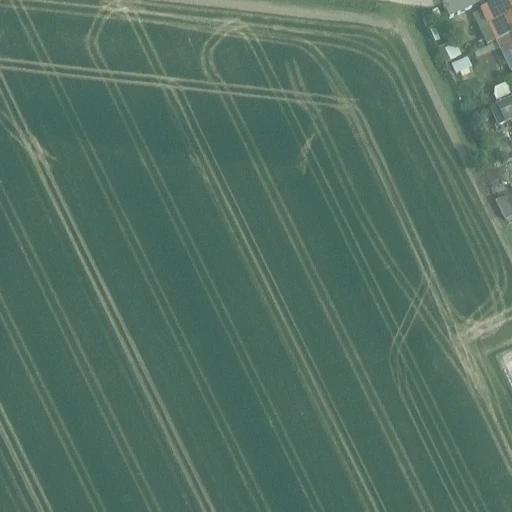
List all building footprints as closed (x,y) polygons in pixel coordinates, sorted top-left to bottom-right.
[(457,0),(442,7),(448,21),(484,4),(481,0),(457,0)] [(473,18),(485,45),(491,42),(492,45),(511,36),(511,0),(508,0),(497,5),(498,6),(482,14),(473,18)] [(511,36),(492,45),(493,46),(496,44),(511,74),(511,73),(511,36)] [(456,47),(444,52),(449,64),(461,59),(456,47)] [(466,60),(451,67),(455,76),(459,75),(467,71),(470,69),(466,60)] [(511,101),(490,112),(498,129),(511,122),(511,101)] [(506,162),(496,141),(489,144),(499,165),(506,162)] [(511,196),(496,204),(495,205),(505,224),(511,220),(511,196)]
